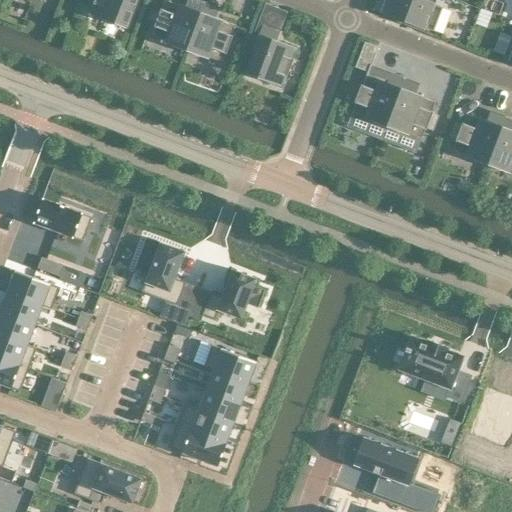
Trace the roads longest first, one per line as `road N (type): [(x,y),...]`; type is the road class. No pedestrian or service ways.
road 1 (tertiary): [(288,188),(43,93)]
road 2 (tertiary): [(511,272),(288,188)]
road 3 (residential): [(160,511),(174,473),(0,408)]
road 4 (residential): [(347,19),(288,188)]
road 5 (residential): [(347,19),(511,83)]
road 6 (residential): [(43,93),(0,208)]
